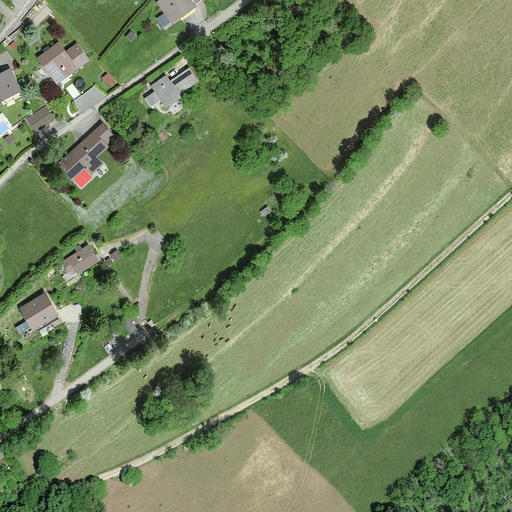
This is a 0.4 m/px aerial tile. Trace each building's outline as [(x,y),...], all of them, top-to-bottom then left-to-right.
[(157,3),(159,2),(172,21),(170,22),(170,23),(202,0),(201,0),(192,0),(195,4),(193,6),(189,0),(160,0),(156,3),(157,3)] [(135,35),(131,31),(126,37),(130,40),(135,35)] [(58,44),(40,57),(49,69),(50,68),(55,74),(52,77),(58,85),(64,81),(61,77),(87,58),(78,45),(65,54),(58,44)] [(155,91),(145,99),(151,107),(161,100),(164,104),(178,94),(180,96),(181,96),(179,93),(198,80),(189,67),(170,81),(167,77),(153,87),(155,91)] [(10,70),(0,74),(0,97),(2,97),(5,103),(21,95),(18,89),(10,70)] [(113,85),(107,76),(103,78),(107,83),(110,87),(113,85)] [(46,106),(27,119),(36,132),(54,119),(46,106)] [(95,133),(94,132),(80,145),(81,146),(76,151),(74,150),(59,163),(81,187),(93,177),(90,174),(102,163),(95,156),(107,146),(105,144),(113,137),(103,125),(95,133)] [(78,252),(64,261),(69,269),(74,266),(78,271),(79,273),(89,267),(87,263),(89,262),(90,263),(97,259),(88,246),(82,250),(79,246),(75,248),(78,252)] [(121,256),(117,250),(111,254),(115,260),(121,256)] [(22,308),(33,326),(56,312),(44,294),(22,308)] [(137,328),(127,315),(120,320),(129,333),(137,328)] [(48,333),(45,327),(39,330),(42,336),(48,333)]
